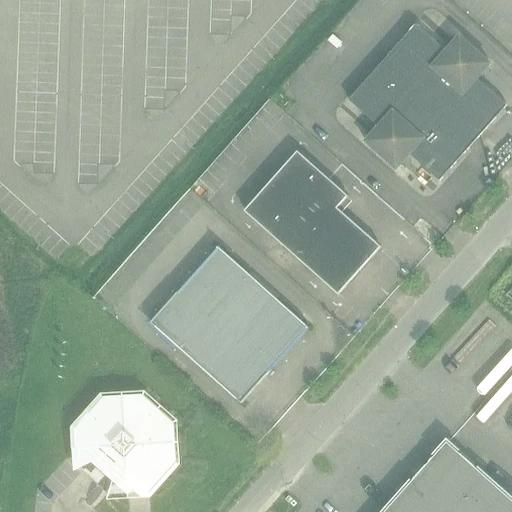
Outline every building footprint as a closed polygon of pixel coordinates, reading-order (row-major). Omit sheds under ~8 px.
[(382,62),(473,143),(507,105),(477,79),(490,64),(459,36),(446,51),(416,24),(382,62)] [(440,181),(473,143),(382,62),(349,100),(379,127),(365,142),(396,169),(410,154),(440,181)] [(322,181),(298,160),(253,211),(277,232),(273,237),(339,295),(381,247),(337,208),(346,197),(348,198),(349,197),(326,177),(322,181)] [(183,287),(151,323),(241,404),(273,368),(273,367),(307,329),(309,330),(310,328),(218,246),(216,248),(218,249),(183,287)] [(489,405),(498,414),(511,399),(511,384),(510,383),(489,405)] [(77,428),(80,468),(109,494),(149,492),(175,462),(173,423),(143,397),(104,399),(77,428)] [(511,511),(511,500),(447,442),(384,511),(511,511)]
